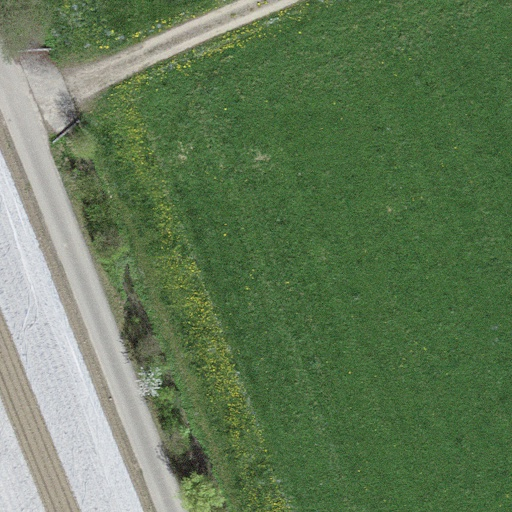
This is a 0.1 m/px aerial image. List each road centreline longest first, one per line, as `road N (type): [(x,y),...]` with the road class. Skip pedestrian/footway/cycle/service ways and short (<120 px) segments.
road 1 (unclassified): [(147,511),(0,137)]
road 2 (track): [(275,0),(0,111)]
